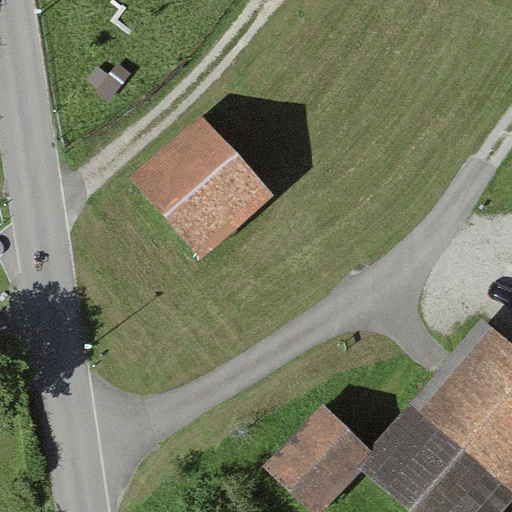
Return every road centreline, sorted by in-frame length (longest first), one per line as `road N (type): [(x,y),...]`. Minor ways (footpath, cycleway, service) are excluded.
road 1 (track): [(74,446),(166,415),(389,276),(469,186),(511,121)]
road 2 (tertiary): [(9,0),(55,333)]
road 3 (tertiary): [(55,333),(84,511)]
